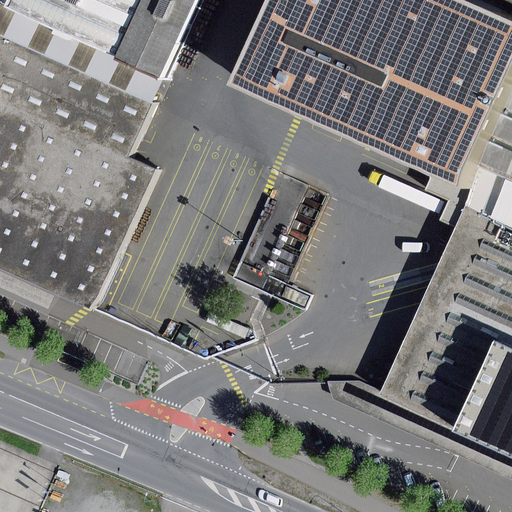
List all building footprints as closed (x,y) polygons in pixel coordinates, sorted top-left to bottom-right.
[(163,82),(200,0),(0,0),(0,4),(117,56),(115,61),(163,82)] [(511,0),(273,0),(234,87),(469,192),(378,395),(454,429),(453,432),(511,458),(511,0)] [(0,35),(153,104),(163,82),(115,61),(117,56),(0,4),(0,35)] [(0,267),(95,310),(158,169),(130,157),(153,104),(0,35),(0,267)] [(235,289),(205,276),(175,344),(204,358),(235,289)]
